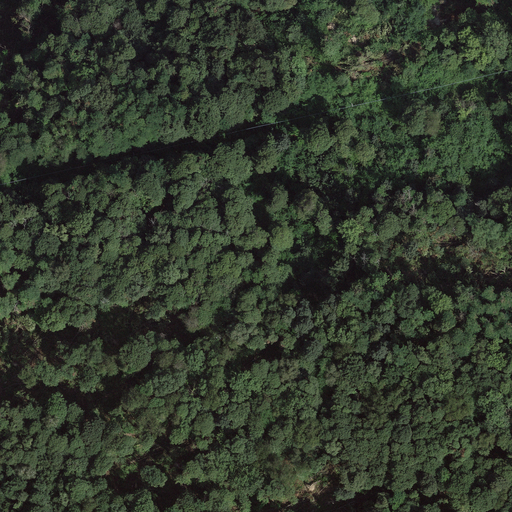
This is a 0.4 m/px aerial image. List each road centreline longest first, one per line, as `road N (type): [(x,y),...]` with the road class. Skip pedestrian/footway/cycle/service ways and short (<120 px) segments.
road 1 (track): [(511,202),(443,183),(408,193),(361,241),(222,235),(0,270)]
road 2 (track): [(511,331),(445,341),(381,379),(186,420),(70,399),(0,410)]
